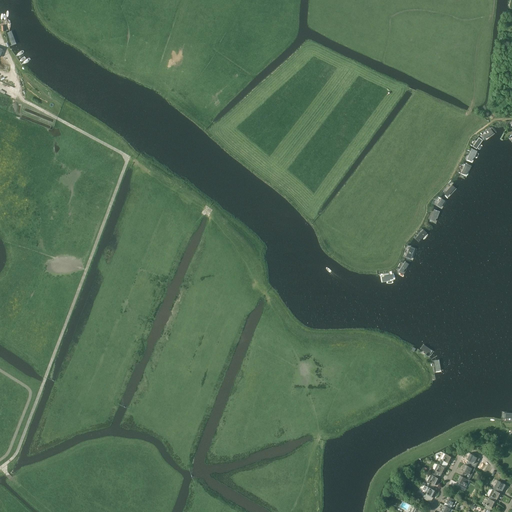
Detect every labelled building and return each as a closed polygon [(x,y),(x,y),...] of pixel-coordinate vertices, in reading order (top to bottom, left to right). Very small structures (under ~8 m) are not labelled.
[(491,127),(483,133),(485,136),(493,130),(491,127)] [(478,137),(472,146),(475,148),(481,139),(478,137)] [(452,184),(446,191),(448,194),(455,186),(452,184)] [(424,227),(419,235),(422,237),(427,228),(424,227)] [(405,261),(400,269),(403,271),(408,263),(405,261)] [(422,346),(420,349),(428,355),(430,352),(422,346)] [(468,460),(466,464),(472,468),(473,465),(474,465),(475,464),(474,463),(477,457),(470,453),(466,459),(468,460)] [(441,459),(439,461),(447,465),(448,463),(449,464),(453,457),(445,454),(442,460),(441,459)] [(437,464),(433,472),(440,476),(441,474),(442,474),(445,468),(447,465),(439,461),(438,464),(437,464)] [(463,471),(461,476),(467,479),(467,478),(469,479),(475,469),(472,468),(466,464),(465,464),(462,470),(463,471)] [(440,476),(433,472),(432,475),(429,481),(428,480),(427,482),(429,483),(430,482),(436,485),(439,479),(439,478),(440,476)] [(470,480),(467,479),(461,476),(460,475),(457,482),(459,483),(457,487),(464,491),(466,488),(465,488),(470,480)] [(495,489),(495,490),(501,493),(502,491),(504,491),(507,485),(500,481),(496,487),(495,486),(494,488),(495,489)] [(424,494),(422,497),(430,502),(433,497),(436,491),(428,487),(424,494)] [(490,497),(489,498),(495,502),(497,499),(498,500),(501,493),(495,490),(493,489),(489,497),(490,497)] [(446,502),(445,505),(451,508),(451,507),(452,508),(453,506),(456,500),(448,496),(444,502),(446,502)] [(485,508),(486,508),(490,510),(491,508),(493,508),(496,502),(495,502),(489,498),(488,498),(485,504),(484,503),(483,505),(485,506),(485,508)]
